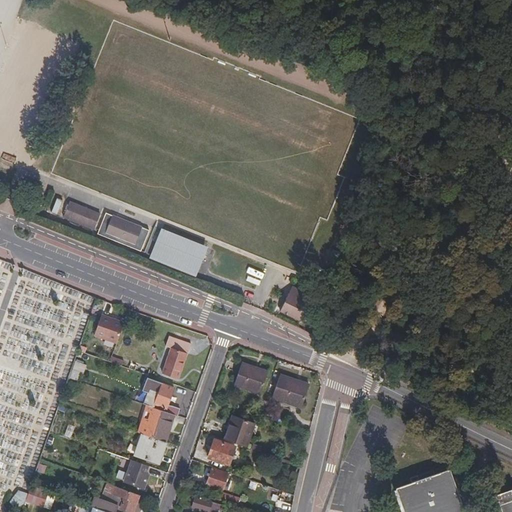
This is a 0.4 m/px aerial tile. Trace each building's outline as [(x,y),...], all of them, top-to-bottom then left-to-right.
[(92,228),(98,213),(67,202),(61,217),(92,228)] [(147,229),(103,213),(96,234),(139,249),(147,229)] [(205,244),(159,227),(155,239),(200,256),(205,244)] [(194,272),(200,256),(155,239),(149,254),(194,272)] [(261,278),(263,271),(249,267),(247,273),(261,278)] [(292,316),(304,293),(283,283),(271,306),(292,316)] [(116,341),(123,321),(101,313),(94,334),(116,341)] [(178,380),(187,355),(188,355),(192,345),(169,337),(166,347),(171,349),(162,374),(178,380)] [(148,370),(111,356),(109,361),(146,375),(148,370)] [(76,360),(71,378),(82,380),(87,363),(76,360)] [(259,394),(267,372),(241,364),(233,385),(259,394)] [(300,408),(307,385),(279,376),(271,398),(300,408)] [(166,404),(173,387),(161,383),(157,394),(145,390),(141,403),(148,406),(174,415),(176,416),(179,409),(166,404)] [(164,441),(174,415),(148,406),(138,432),(142,434),(164,441)] [(247,447),(256,424),(232,415),(224,439),(247,447)] [(159,463),(165,442),(164,441),(142,434),(134,454),(159,463)] [(229,466),(235,447),(215,440),(208,458),(229,466)] [(144,487),(148,475),(145,474),(147,465),(132,460),(125,480),(144,487)] [(223,491),(229,474),(212,468),(206,485),(223,491)] [(511,511),(511,491),(500,496),(505,511),(465,511),(452,472),(401,489),(409,511),(511,511)] [(130,511),(132,511),(138,494),(106,483),(104,490),(118,495),(116,500),(121,502),(119,508),(130,511)] [(32,486),(27,502),(52,509),(57,493),(32,486)] [(25,503),(28,493),(19,490),(17,497),(15,499),(10,502),(14,510),(25,503)] [(238,502),(240,499),(230,496),(229,498),(216,494),(214,499),(243,510),(245,505),(238,502)] [(219,511),(222,505),(195,496),(192,507),(205,511),(219,511)] [(107,511),(115,511),(118,506),(101,499),(98,508),(107,511)]
